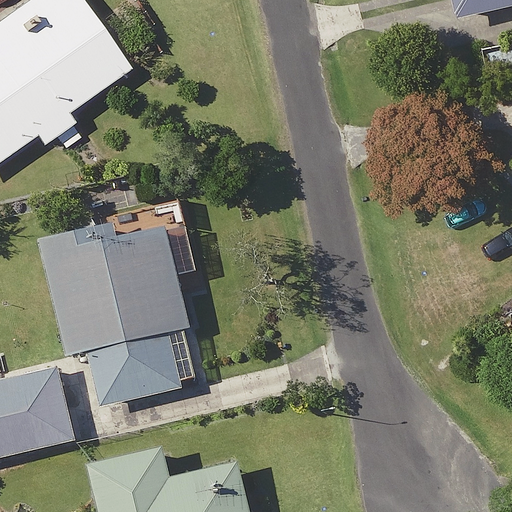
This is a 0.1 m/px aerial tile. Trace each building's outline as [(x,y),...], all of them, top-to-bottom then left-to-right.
[(136,77),(82,0),(26,0),(0,18),(0,171),(43,142),(51,152),(79,133),(71,122),(136,77)] [(511,0),(461,0),(468,25),(511,14),(511,0)] [(208,392),(175,230),(54,255),(76,364),(99,359),(110,412),(208,392)] [(0,468),(85,448),(67,376),(0,392),(0,468)] [(179,487),(171,454),(100,472),(109,511),(255,511),(245,471),(179,487)]
